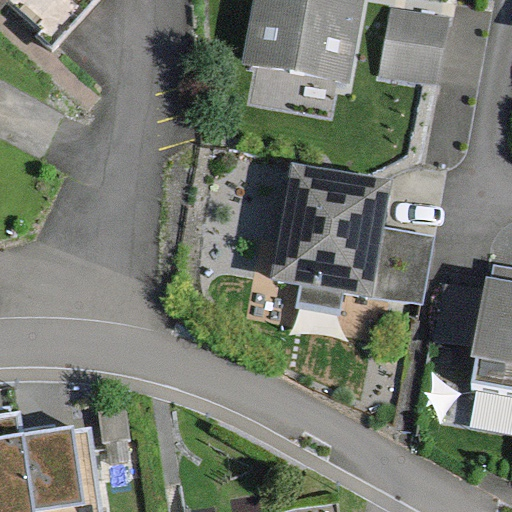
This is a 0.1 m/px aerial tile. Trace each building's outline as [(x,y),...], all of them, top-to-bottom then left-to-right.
[(0,0),(0,20),(11,9),(44,39),(39,44),(53,57),(104,0),(0,0)] [(259,0),(247,71),(351,89),(365,0),(259,0)] [(449,25),(390,13),(376,81),(435,93),(449,25)] [(340,186),(292,176),(269,290),(377,312),(379,303),(425,312),(440,241),(385,230),(392,197),(340,186)] [(469,396),(511,404),(511,274),(492,271),(488,296),(449,288),(439,343),(478,350),(469,396)] [(19,418),(0,420),(0,511),(101,511),(90,434),(23,443),(19,418)]
